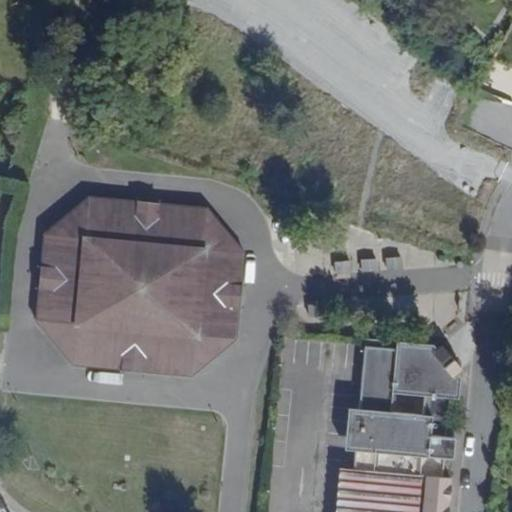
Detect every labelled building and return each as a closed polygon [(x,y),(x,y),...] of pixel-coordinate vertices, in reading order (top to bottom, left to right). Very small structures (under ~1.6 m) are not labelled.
[(86,231),(89,197),(44,234),(36,319),(73,366),(192,376),(237,341),(244,253),(207,208),(203,243),(159,238),(163,204),(133,201),(130,235),(86,231)] [(133,201),(89,197),(86,231),(130,235),(133,201)] [(203,243),(207,208),(163,204),(159,238),(203,243)] [(455,373),(461,369),(442,344),(436,349),(430,343),(409,341),(396,340),(395,346),(362,343),(357,408),(354,448),(352,467),(362,468),(358,511),(447,511),(448,508),(445,507),(446,499),(449,499),(450,484),(447,484),(448,476),(443,475),(445,457),(453,457),(455,434),(446,433),(451,397),(458,398),(460,379),(455,373)] [(354,448),(357,408),(347,407),(345,448),(354,448)]
